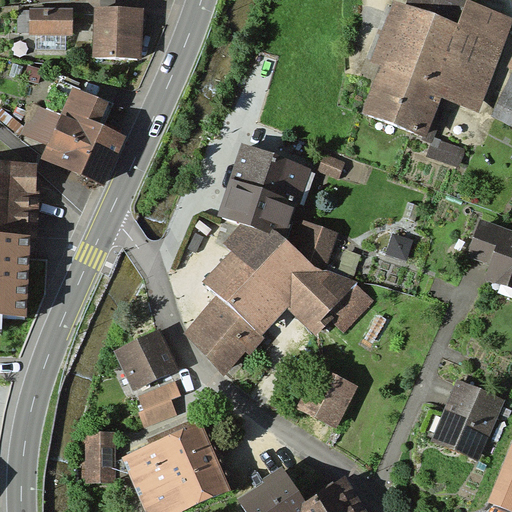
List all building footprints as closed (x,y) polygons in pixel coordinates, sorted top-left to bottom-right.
[(466,0),(467,0),(466,0),(407,0),(406,3),(397,0),(393,0),(370,60),(381,65),(362,112),(423,136),(427,137),(432,124),(442,98),(478,112),(511,24),(511,16),(470,0),(466,0)] [(92,56),(141,58),(144,7),(94,5),(92,56)] [(73,8),(30,8),(30,10),(30,32),(30,34),(36,34),(66,35),(73,34),(73,8)] [(18,32),(30,32),(30,10),(24,10),(18,17),(18,32)] [(66,50),(66,35),(36,34),(36,49),(66,50)] [(43,68),(28,64),(23,80),(38,84),(43,68)] [(511,71),(492,116),(511,125),(511,71)] [(113,104),(73,86),(60,115),(47,144),(41,158),(104,186),(127,135),(104,125),(113,104)] [(47,144),(60,115),(34,104),(22,134),(47,144)] [(438,126),(432,124),(427,137),(423,136),(422,140),(432,143),(434,137),(438,126)] [(465,149),(434,137),(432,143),(427,156),(458,167),(465,149)] [(218,214),(241,222),(280,235),(288,237),(311,167),(241,144),(218,214)] [(346,161),(324,154),(318,171),(340,178),(346,161)] [(0,198),(39,200),(40,192),(36,191),(37,163),(0,161),(0,198)] [(0,233),(31,235),(38,235),(39,200),(0,198),(0,233)] [(408,202),(403,216),(415,220),(420,206),(408,202)] [(301,218),(293,244),(316,267),(322,269),(327,269),(340,232),(301,218)] [(511,289),(511,230),(480,219),(467,256),(489,264),(483,279),(511,289)] [(357,283),(327,269),(322,269),(316,267),(293,244),(280,235),(241,222),(224,244),(231,250),(202,282),(218,295),(262,337),(288,308),(316,335),(331,320),(345,334),(375,300),(357,283)] [(0,313),(2,314),(27,315),(31,235),(0,233),(0,313)] [(413,240),(393,234),(386,254),(407,260),(413,240)] [(265,339),(262,337),(218,295),(183,332),(224,376),(246,352),(249,356),(265,339)] [(180,370),(161,329),(115,350),(134,391),(180,370)] [(296,408),(336,429),(358,386),(319,365),(296,408)] [(478,462),(505,400),(458,379),(431,441),(478,462)] [(175,381),(138,396),(144,410),(139,412),(145,429),(178,416),(172,399),(181,395),(175,381)] [(150,444),(192,425),(190,420),(148,439),(150,444)] [(146,511),(180,511),(232,489),(202,421),(192,425),(150,444),(122,457),(146,511)] [(86,432),(86,484),(115,484),(115,432),(86,432)] [(511,440),(488,502),(511,511),(511,440)] [(370,511),(347,475),(305,501),(283,466),(264,478),(266,482),(238,499),(246,511),(370,511)]
